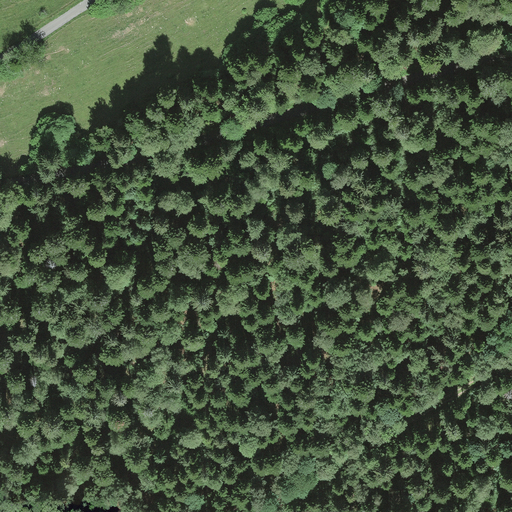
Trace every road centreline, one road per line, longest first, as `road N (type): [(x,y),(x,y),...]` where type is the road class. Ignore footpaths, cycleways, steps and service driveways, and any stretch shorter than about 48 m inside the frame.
road 1 (unclassified): [(0,183),(193,142),(511,55)]
road 2 (track): [(511,362),(266,511)]
